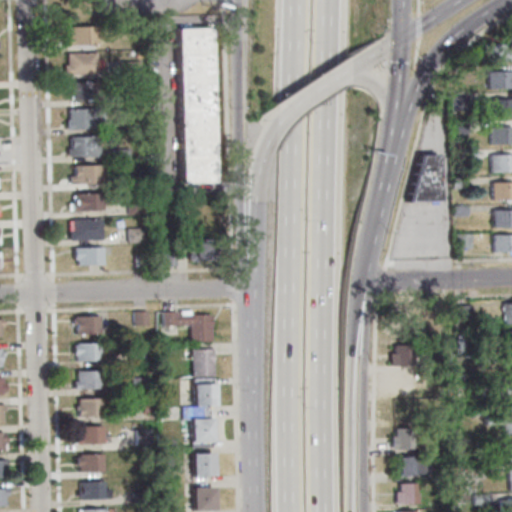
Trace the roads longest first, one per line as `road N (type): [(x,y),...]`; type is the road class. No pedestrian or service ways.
road 1 (motorway): [(301,0),(290,511)]
road 2 (motorway): [(324,511),(334,0)]
road 3 (residential): [(35,291),(26,0)]
road 4 (primary): [(235,0),(238,270),(248,288)]
road 5 (primary): [(248,288),(251,511)]
road 6 (motorway): [(347,511),(350,333),(362,292)]
road 7 (residential): [(41,511),(35,291)]
road 8 (secondary): [(362,511),(362,292)]
road 9 (residential): [(248,288),(35,291)]
road 10 (trunk): [(383,184),(412,95),(450,40)]
road 11 (residential): [(511,277),(363,281)]
road 12 (trunk): [(275,126),(256,182),(253,270)]
